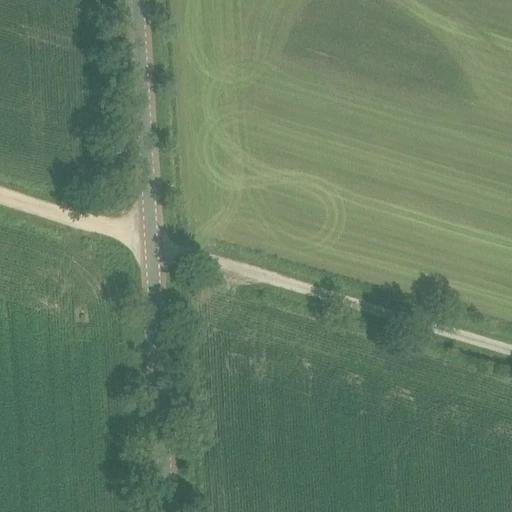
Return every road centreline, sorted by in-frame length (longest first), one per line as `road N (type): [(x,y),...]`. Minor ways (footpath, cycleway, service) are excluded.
road 1 (track): [(0,197),(511,354)]
road 2 (tertiary): [(166,511),(132,0)]
